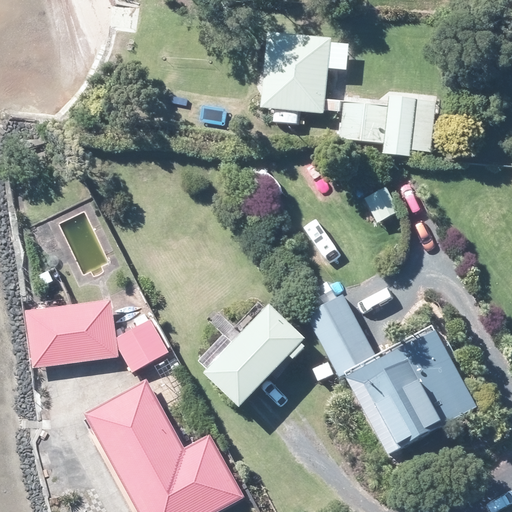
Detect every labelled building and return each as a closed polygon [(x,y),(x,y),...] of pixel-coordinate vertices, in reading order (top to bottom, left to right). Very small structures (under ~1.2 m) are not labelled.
[(326,46),(326,41),(264,35),(256,109),(272,111),(271,123),(295,125),(297,113),(320,116),(320,111),(336,113),(337,102),(329,101),(321,100),(324,70),(331,70),(343,71),(345,48),(326,46)] [(427,154),(433,103),(385,98),(384,108),(341,103),(337,140),(380,145),(379,155),(405,159),(406,152),(427,154)] [(333,373),(336,378),(373,358),(339,296),(302,317),(327,362),(310,371),(317,383),(333,373)] [(148,320),(127,333),(113,340),(108,302),(106,303),(60,308),(22,313),(29,369),(33,369),(115,358),(113,343),(130,373),(144,365),(166,352),(148,320)] [(244,400),(253,391),(283,359),(287,362),(298,350),(295,346),(299,342),(263,308),(257,314),(204,372),(199,377),(234,411),(244,400)] [(386,456),(400,448),(469,410),(427,334),(339,382),(380,458),(386,456)] [(182,450),(151,396),(143,381),(80,415),(134,511),(214,511),(241,497),(207,436),(182,450)]
